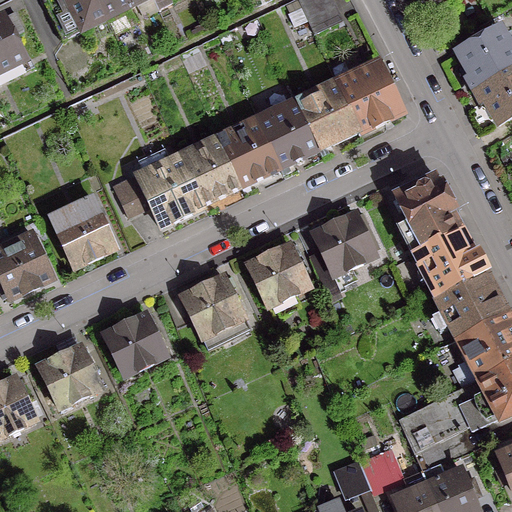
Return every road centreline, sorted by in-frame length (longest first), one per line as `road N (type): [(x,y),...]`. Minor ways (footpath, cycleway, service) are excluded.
road 1 (residential): [(0,350),(451,136)]
road 2 (residential): [(382,0),(451,136)]
road 3 (residential): [(451,136),(511,249)]
